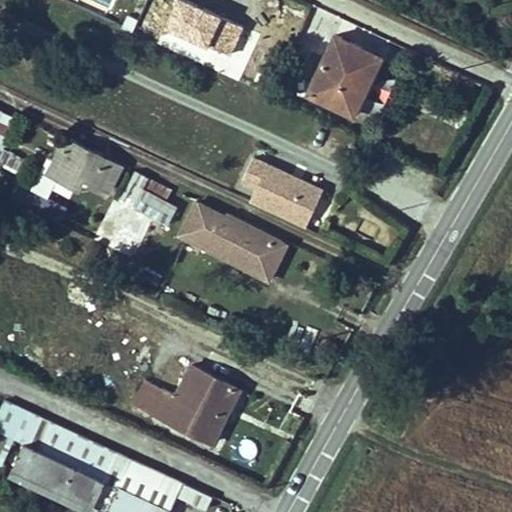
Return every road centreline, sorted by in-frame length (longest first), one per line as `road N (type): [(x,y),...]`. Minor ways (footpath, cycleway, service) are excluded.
road 1 (unknown): [(456,220),(0,4)]
road 2 (unknown): [(413,289),(0,86)]
road 3 (tertiary): [(290,511),(343,401),(511,132)]
road 4 (unclassified): [(329,0),(511,82)]
